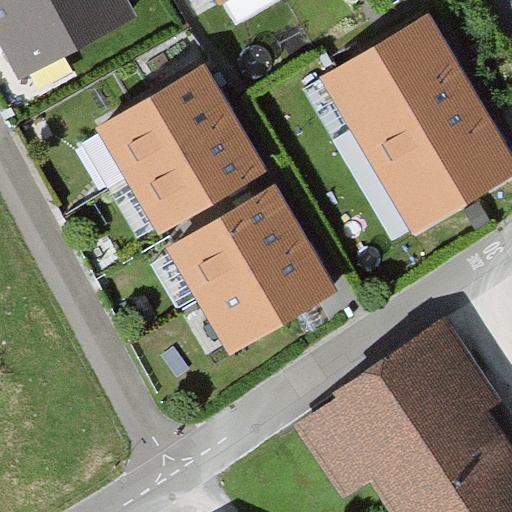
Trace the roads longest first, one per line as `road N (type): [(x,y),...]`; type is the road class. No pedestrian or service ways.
road 1 (residential): [(174,468),(511,245)]
road 2 (residential): [(174,468),(0,165)]
